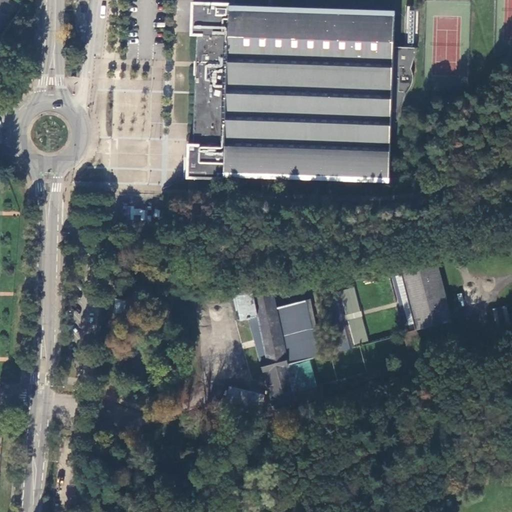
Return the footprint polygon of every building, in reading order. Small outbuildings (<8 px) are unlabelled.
[(190,142),(188,175),(226,177),(227,172),(389,178),(391,119),(398,119),(406,92),(410,88),(413,81),(412,73),(411,68),(417,47),(394,47),(395,13),(232,8),(232,3),(195,2),(194,33),(198,33),(195,142),(190,142)] [(151,221),(152,209),(126,207),(125,219),(151,221)] [(400,268),(416,330),(452,321),(436,259),(400,268)] [(270,280),(234,286),(241,318),(249,317),(263,370),(269,369),(277,398),(271,399),(274,411),(297,404),(295,393),(289,364),(323,356),(310,298),(276,307),(270,280)] [(355,288),(340,290),(344,316),(359,314),(355,288)] [(323,293),(338,351),(351,347),(336,290),(323,293)] [(115,312),(126,313),(127,299),(116,297),(115,312)] [(496,318),(500,333),(511,331),(508,315),(496,318)] [(423,359),(416,330),(404,333),(411,362),(423,359)] [(301,365),(307,387),(316,385),(310,362),(301,365)] [(387,367),(319,386),(322,393),(388,374),(387,367)] [(269,369),(263,370),(271,399),(277,398),(269,369)] [(319,386),(295,393),(297,404),(323,397),(322,393),(319,386)]
